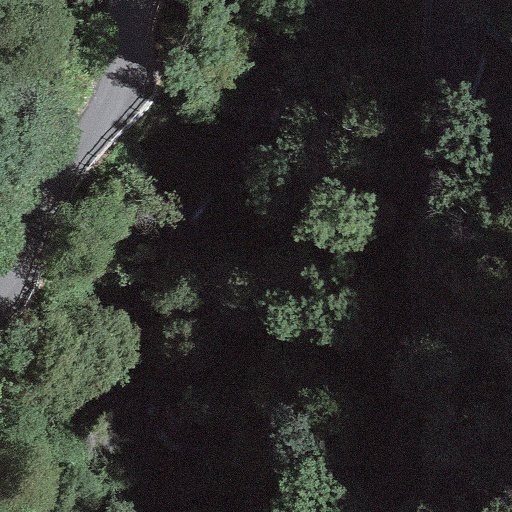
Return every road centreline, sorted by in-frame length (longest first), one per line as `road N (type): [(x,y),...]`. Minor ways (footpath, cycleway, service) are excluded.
road 1 (unclassified): [(399,511),(431,378),(427,200),(441,0)]
road 2 (unclassified): [(133,0),(121,83),(52,189),(0,290)]
